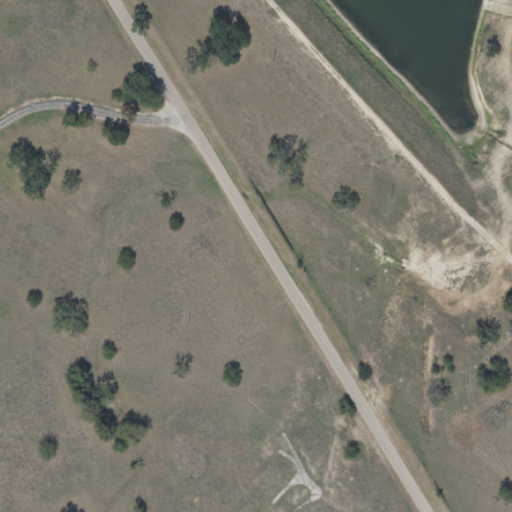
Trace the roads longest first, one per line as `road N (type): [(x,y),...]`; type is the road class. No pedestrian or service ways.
road 1 (residential): [(438,511),(127,0)]
road 2 (residential): [(0,126),(46,100),(207,129)]
